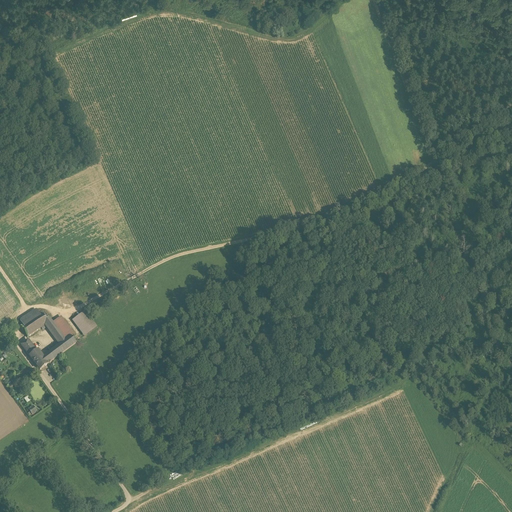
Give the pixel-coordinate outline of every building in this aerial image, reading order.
[(69,260),(64,252),(57,257),(62,264),(69,260)] [(36,311),(21,321),(24,325),(39,315),(36,311)] [(50,318),(45,311),(42,314),(46,320),(50,318)] [(83,338),(96,329),(85,313),(72,322),(83,338)] [(24,325),(21,327),(27,338),(46,325),(45,325),(48,323),(46,320),(42,314),(39,315),(24,325)] [(61,318),(53,324),(65,341),(70,337),(73,335),(61,318)] [(53,324),(51,321),(48,323),(45,325),(46,325),(59,343),(60,345),(65,341),(53,324)] [(59,346),(42,358),(47,365),(76,344),(70,337),(65,341),(60,345),(59,346)] [(36,352),(29,343),(26,342),(21,345),(30,357),(36,352)] [(42,358),(40,359),(38,356),(39,356),(40,355),(37,351),(36,352),(30,357),(40,371),(47,365),(42,358)] [(33,407),(28,410),(32,415),(37,412),(33,407)]
